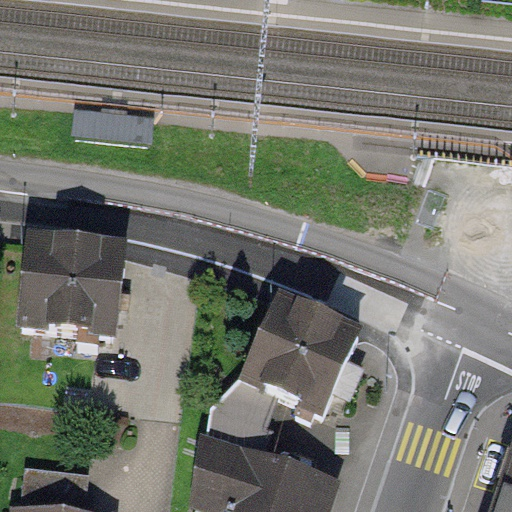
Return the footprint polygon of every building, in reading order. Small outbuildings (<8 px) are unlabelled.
[(298,149),(0,118),(0,159),(294,190),(298,149)] [(121,344),(128,268),(28,259),(21,336),(121,344)] [(347,372),(359,346),(281,311),(246,389),(301,413),(297,423),(312,430),(316,421),(324,425),(336,398),(350,404),(361,378),(347,372)] [(326,511),(332,497),(260,472),(272,440),(222,419),(210,418),(197,511),(326,511)] [(85,511),(88,482),(27,476),(24,510),(40,511),(85,511)]
